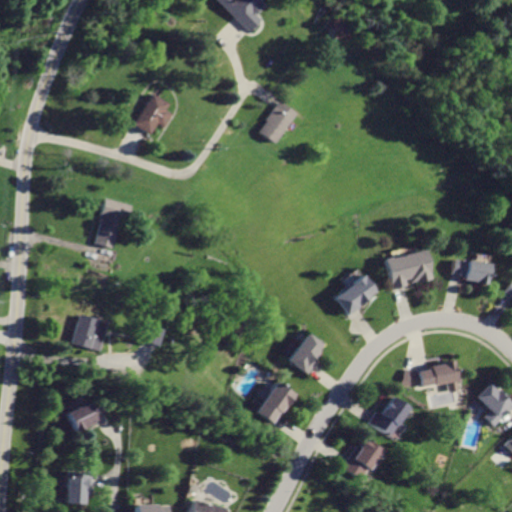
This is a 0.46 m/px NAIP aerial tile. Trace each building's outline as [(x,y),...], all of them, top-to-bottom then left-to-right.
[(211,0),(235,22),(246,32),(256,22),(249,16),(261,3),(258,1),(259,0),(211,0)] [(341,43),(351,28),(332,14),(321,29),(341,43)] [(147,94),(128,124),(134,128),(145,135),(152,124),(158,127),(165,115),(159,112),(164,105),(147,94)] [(276,103),(274,106),(256,132),(272,143),(292,114),(276,103)] [(93,219),(97,220),(90,244),(107,249),(115,221),(121,223),(126,204),(99,197),(93,219)] [(387,287),(400,284),(399,279),(406,277),(408,282),(428,277),(420,248),(379,258),(387,287)] [(449,258),(447,273),(460,275),(459,279),(483,282),(485,263),(449,258)] [(357,276),(329,298),(344,316),(356,306),(353,302),(368,291),(357,276)] [(511,278),(509,276),(499,290),(511,299),(511,278)] [(75,313),(65,343),(93,352),(102,322),(75,313)] [(140,325),(135,342),(150,346),(155,329),(140,325)] [(300,333),(282,360),(303,374),(312,361),(307,358),(316,344),(300,333)] [(404,368),(401,384),(413,386),(443,380),(445,391),(456,389),(450,360),(430,364),(431,368),(415,371),(404,368)] [(269,380),(250,411),(269,423),(279,406),(282,407),(291,394),(269,380)] [(511,405),(489,384),(476,398),(488,409),(482,416),(492,426),(511,405)] [(98,396),(64,411),(73,431),(95,421),(92,416),(98,414),(104,411),(98,396)] [(391,398),(380,413),(375,410),(367,422),(385,435),(405,408),(391,398)] [(360,438),(352,453),(349,451),(339,468),(358,480),(377,449),(360,438)] [(67,470),(63,505),(83,507),(84,496),(90,496),(92,481),(93,472),(67,470)] [(192,501),(188,511),(223,511),(224,509),(192,501)] [(167,511),(168,504),(133,503),(132,511),(167,511)]
